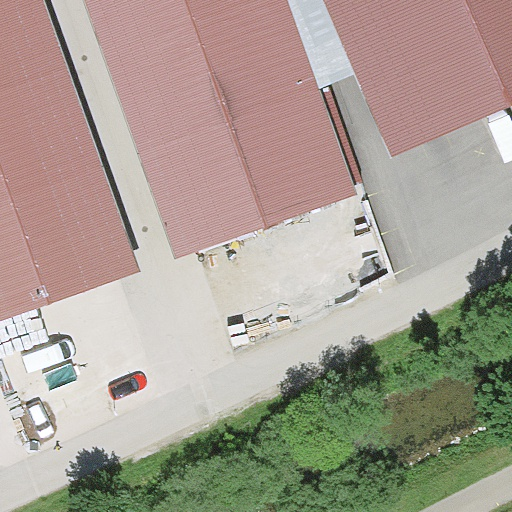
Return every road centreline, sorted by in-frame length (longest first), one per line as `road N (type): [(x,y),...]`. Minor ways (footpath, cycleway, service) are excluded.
road 1 (tertiary): [(511,251),(0,490)]
road 2 (unknown): [(231,386),(75,0)]
